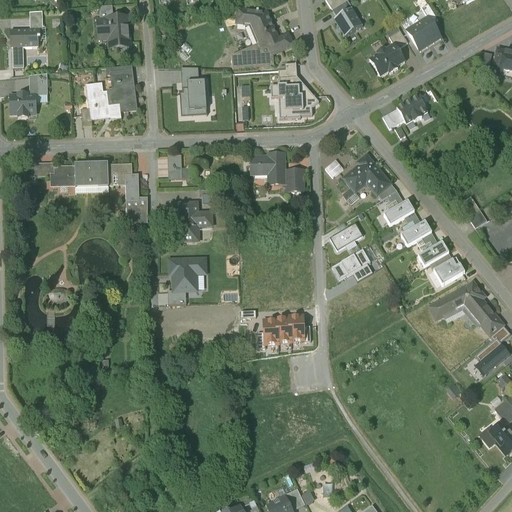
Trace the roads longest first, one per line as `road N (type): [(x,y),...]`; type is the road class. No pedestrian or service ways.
road 1 (residential): [(313,136),(330,389),(416,511)]
road 2 (residential): [(511,301),(354,115)]
road 3 (residential): [(354,115),(511,24)]
road 4 (residential): [(152,307),(151,143)]
road 5 (residential): [(151,143),(313,136)]
road 6 (residential): [(0,148),(151,143)]
road 7 (residential): [(151,143),(138,0)]
road 8 (residential): [(0,397),(83,511)]
road 9 (residential): [(303,0),(319,74),(354,115)]
